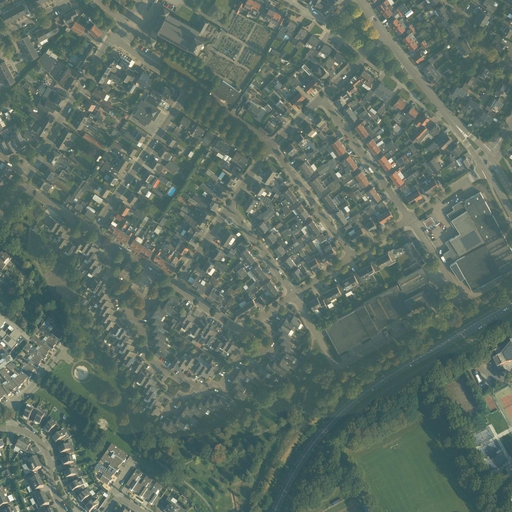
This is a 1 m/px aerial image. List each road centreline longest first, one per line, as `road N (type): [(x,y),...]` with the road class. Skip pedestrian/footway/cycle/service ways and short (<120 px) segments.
road 1 (primary): [(511,305),(352,402),(306,452),(274,511)]
road 2 (unclassified): [(409,218),(457,292),(455,303),(333,365),(293,295)]
road 3 (residential): [(28,172),(110,37)]
road 4 (residential): [(93,228),(179,102)]
road 5 (residential): [(409,218),(320,96)]
road 6 (residential): [(351,256),(270,146)]
